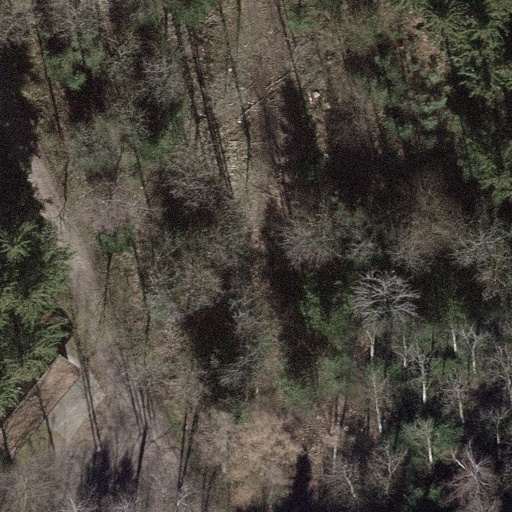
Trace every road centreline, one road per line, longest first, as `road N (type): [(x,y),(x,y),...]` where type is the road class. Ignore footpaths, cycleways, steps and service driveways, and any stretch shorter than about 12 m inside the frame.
road 1 (track): [(0,92),(65,239),(147,511)]
road 2 (unclassified): [(150,511),(0,459)]
